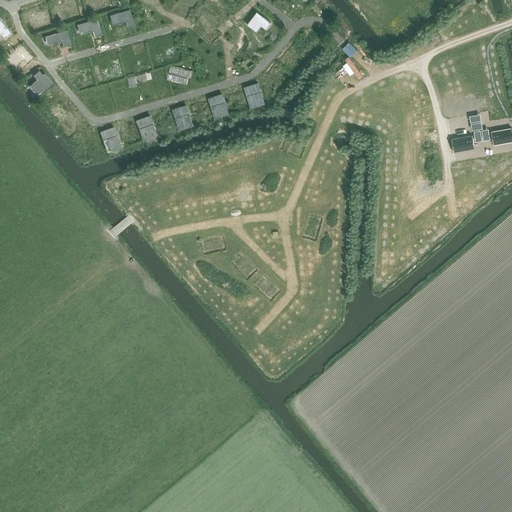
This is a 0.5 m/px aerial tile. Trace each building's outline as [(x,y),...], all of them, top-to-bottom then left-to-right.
[(257,12),(247,24),(257,32),(262,26),(266,29),(271,23),(257,12)] [(0,19),(0,34),(1,34),(5,38),(11,33),(0,19)] [(67,30),(45,37),(48,36),(50,44),(62,41),(64,47),(71,44),(67,30)] [(22,46),(7,59),(15,69),(24,61),(28,65),(34,60),(22,46)] [(511,127),(491,131),(493,145),(511,142),(511,127)] [(473,135),(452,139),(454,152),(475,148),(473,135)]
